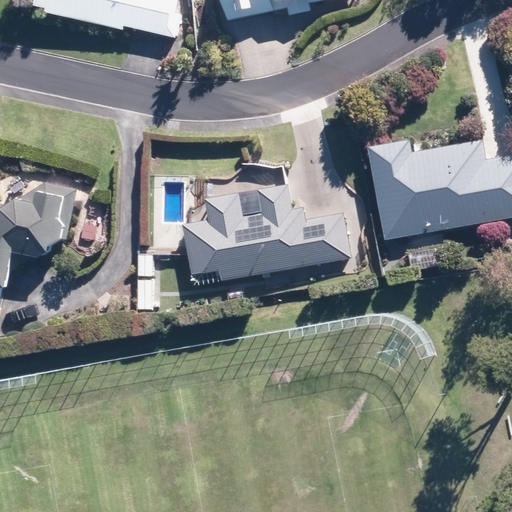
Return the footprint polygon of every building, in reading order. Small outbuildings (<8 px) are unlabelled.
[(179,7),(181,0),(44,0),(43,6),(131,29),(132,24),(180,36),(187,9),(179,7)] [(233,0),(238,20),(294,7),(295,13),(316,9),(315,2),(326,0),(233,0)] [(439,133),(377,145),(393,237),(511,215),(511,153),(491,158),(488,140),(442,148),(439,133)] [(0,315),(4,316),(9,286),(18,288),(25,245),(74,254),(86,189),(17,176),(16,176),(14,176),(13,176),(12,176),(10,176),(9,177),(8,177),(6,177),(5,177),(4,178),(3,178),(1,179),(0,179),(0,315)] [(296,182),(211,197),(214,219),(192,223),(202,282),(355,255),(347,212),(315,218),(313,203),(300,205),(296,182)] [(159,278),(145,278),(144,311),(159,312),(159,278)]
